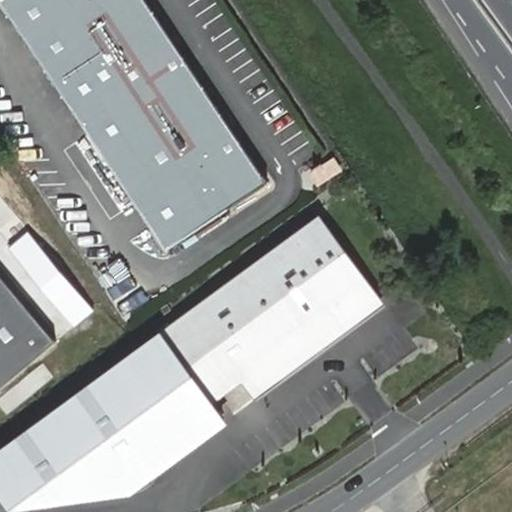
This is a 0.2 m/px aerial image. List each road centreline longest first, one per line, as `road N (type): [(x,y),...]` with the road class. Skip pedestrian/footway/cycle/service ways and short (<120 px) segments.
road 1 (unknown): [(176,0),(289,181),(275,205),(177,271),(154,269),(135,251)]
road 2 (unknown): [(135,251),(0,56)]
road 3 (residential): [(330,511),(511,385)]
